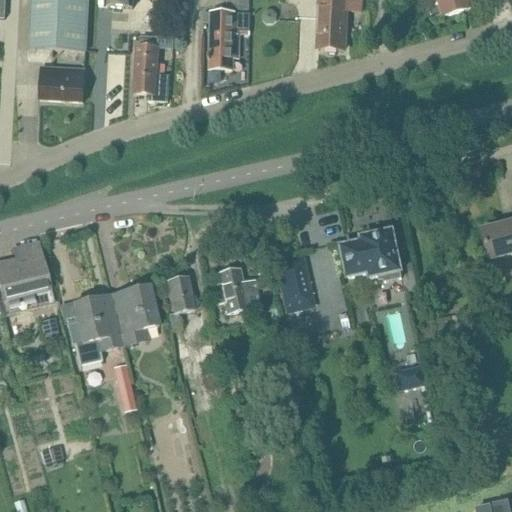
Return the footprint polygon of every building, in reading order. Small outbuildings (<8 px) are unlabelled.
[(30,0),(27,54),(85,57),(88,0),(30,0)] [(106,0),(106,11),(132,13),(133,0),(106,0)] [(247,13),(247,0),(227,0),(227,12),(247,13)] [(318,0),(316,53),(327,54),(328,56),(334,57),(336,54),(344,55),(346,16),(360,17),(360,0),(318,0)] [(435,0),(441,21),(472,13),(467,0),(435,0)] [(261,16),(261,22),(265,26),(271,26),(276,22),(276,16),(272,12),(266,12),(261,16)] [(202,15),(202,26),(210,26),(208,74),(231,74),(231,63),(236,63),(237,39),(238,39),(238,37),(238,35),(239,35),(248,35),(249,17),(233,16),(210,16),(202,15)] [(169,79),(163,78),(164,66),(157,66),(158,51),(135,49),(131,99),(145,100),(145,105),(167,106),(169,79)] [(37,105),(82,108),(84,73),(39,71),(37,105)] [(511,225),(479,234),(487,265),(511,259),(511,225)] [(399,276),(391,236),(361,243),(362,247),(340,252),(347,282),(368,278),(369,282),(382,280),(383,286),(400,282),(399,276)] [(27,261),(0,267),(0,303),(4,321),(52,309),(38,254),(26,257),(27,261)] [(302,260),(274,266),(284,318),(313,313),(302,260)] [(239,274),(215,279),(217,289),(210,291),(214,310),(220,308),(223,319),(248,313),(248,314),(260,312),(253,285),(242,287),(239,274)] [(194,314),(186,282),(163,287),(170,319),(167,320),(171,336),(171,346),(177,380),(191,378),(184,343),(180,344),(180,334),(176,318),(194,314)] [(127,317),(113,320),(117,339),(118,341),(118,343),(120,352),(134,349),(131,338),(143,335),(158,332),(148,290),(128,294),(122,296),(127,317)] [(74,327),(66,329),(70,347),(71,349),(72,348),(74,348),(77,361),(79,370),(99,365),(98,361),(97,357),(98,357),(120,352),(118,343),(118,341),(117,339),(113,320),(108,299),(98,301),(70,308),(74,327)] [(310,321),(286,326),(294,367),(319,362),(310,321)] [(53,322),(39,325),(43,341),(57,337),(53,322)] [(223,330),(213,333),(216,346),(226,343),(223,330)] [(124,369),(112,372),(117,392),(129,389),(124,369)] [(423,370),(395,376),(399,395),(427,390),(423,370)] [(58,450),(38,456),(43,473),(60,469),(59,463),(62,462),(58,450)]
